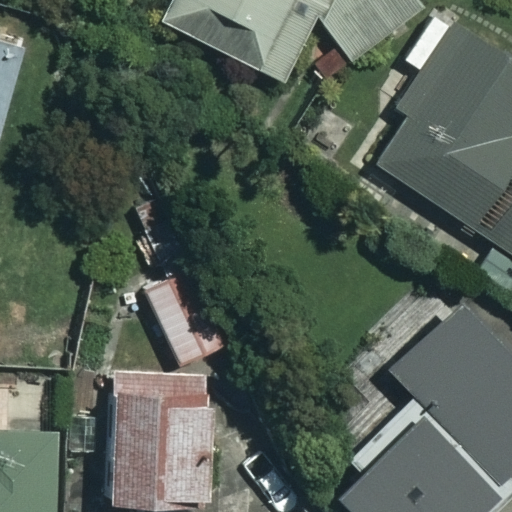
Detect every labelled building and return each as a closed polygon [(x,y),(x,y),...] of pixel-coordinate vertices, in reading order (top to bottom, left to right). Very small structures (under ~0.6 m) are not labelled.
[(172,0),(160,24),(289,70),(319,14),(344,60),(416,11),(410,0),(172,0)] [(511,247),(511,53),(458,22),(373,167),(511,247)] [(0,39),(0,143),(1,143),(28,48),(0,39)] [(182,269),(139,286),(167,360),(211,343),(182,269)] [(412,420),(335,492),(354,511),(511,511),(511,357),(461,304),(377,382),(412,420)] [(124,386),(122,500),(207,501),(208,387),(124,386)] [(0,440),(0,511),(54,511),(58,443),(0,440)]
